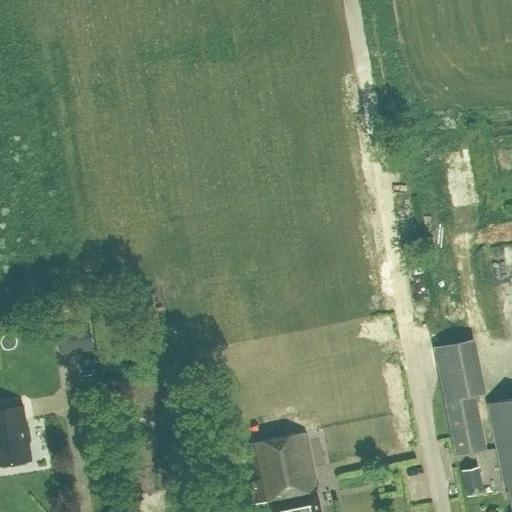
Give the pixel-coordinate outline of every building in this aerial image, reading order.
[(305,11),(314,9),(312,0),(276,0),(279,15),(289,14),(293,13),(292,11),(300,9),(301,12),(305,11)] [(126,75),(109,76),(113,148),(130,147),(126,75)] [(128,197),(140,196),(137,165),(125,166),(128,197)] [(309,245),(305,246),(307,256),(309,255),(308,247),(344,241),(346,248),(348,248),(336,181),(294,188),(298,207),(302,206),(309,245)] [(511,243),(485,251),(495,290),(511,285),(511,243)] [(61,354),(92,350),(88,324),(57,328),(61,354)] [(309,339),(285,344),(289,364),(313,359),(309,339)] [(404,350),(338,363),(355,453),(421,441),(404,350)] [(146,443),(185,435),(176,387),(137,395),(146,443)] [(473,395),(445,401),(457,456),(484,450),(473,395)] [(511,397),(487,403),(504,487),(507,487),(511,509),(511,397)] [(0,464),(31,460),(28,443),(30,441),(28,426),(25,424),(22,405),(0,408),(0,464)] [(303,433),(243,445),(255,504),(267,501),(269,511),(320,511),(316,491),(303,433)] [(467,496),(483,493),(478,467),(461,470),(467,496)]
